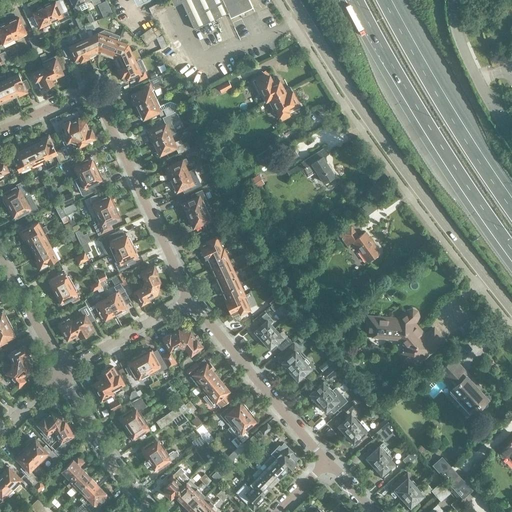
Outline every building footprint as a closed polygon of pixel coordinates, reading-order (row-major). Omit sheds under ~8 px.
[(62,0),(56,0),(43,6),(51,22),(57,19),(59,23),(70,18),(62,0)] [(85,1),(84,0),(70,0),(76,12),(88,7),(85,1)] [(171,0),(174,6),(182,2),(194,29),(228,13),(230,18),(253,8),(249,0),(171,0)] [(149,8),(152,14),(164,8),(161,2),(149,8)] [(103,17),(112,13),(108,3),(99,7),(103,17)] [(39,27),(51,22),(43,6),(32,11),(33,15),(27,18),(32,29),(38,26),(39,27)] [(83,26),(78,16),(71,20),(76,29),(83,26)] [(19,17),(7,23),(14,39),(26,33),(19,17)] [(14,39),(7,23),(0,25),(0,38),(3,44),(14,39)] [(88,56),(98,52),(96,51),(96,49),(98,47),(92,35),(93,35),(91,30),(94,29),(91,23),(90,23),(84,26),(87,32),(85,32),(87,37),(80,40),(88,56)] [(149,42),(157,36),(151,28),(140,36),(147,44),(149,42)] [(104,30),(93,35),(92,35),(98,47),(96,49),(96,51),(98,52),(111,57),(117,40),(119,36),(104,30)] [(157,36),(149,42),(156,52),(167,44),(160,34),(157,36)] [(34,50),(37,48),(40,47),(37,41),(35,35),(28,38),(34,50)] [(80,40),(69,45),(67,41),(67,40),(60,43),(61,44),(65,54),(71,51),(76,63),(88,57),(88,56),(80,40)] [(117,69),(135,60),(128,44),(117,40),(111,57),(113,58),(118,68),(117,69)] [(44,53),(40,46),(40,47),(37,48),(39,54),(40,55),(45,67),(52,83),(57,81),(55,77),(62,73),(61,70),(67,67),(61,53),(47,59),(45,53),(44,53)] [(176,70),(183,62),(169,49),(166,52),(162,49),(158,54),(176,70)] [(4,51),(0,53),(0,56),(3,63),(4,63),(9,61),(4,51)] [(135,60),(117,69),(123,81),(136,75),(138,81),(147,77),(144,71),(141,72),(135,60)] [(53,84),(52,83),(45,67),(32,73),(35,81),(36,80),(41,90),(53,84)] [(26,80),(22,81),(18,74),(7,79),(6,80),(14,97),(26,92),(25,89),(29,87),(26,80)] [(264,101),(267,99),(284,91),(277,78),(271,81),(269,76),(265,78),(263,74),(251,80),(257,94),(260,93),(264,101)] [(0,102),(0,104),(14,97),(6,80),(7,79),(5,75),(0,76),(0,102)] [(160,75),(152,79),(149,80),(153,89),(164,84),(162,80),(160,75)] [(217,85),(217,86),(221,92),(221,93),(232,88),(227,79),(217,85)] [(221,92),(217,86),(212,89),(215,95),(221,92)] [(136,107),(154,99),(149,87),(133,94),(134,98),(132,99),(136,107)] [(290,88),(284,91),(267,99),(272,108),(274,107),(280,120),(289,115),(288,113),(299,107),(290,88)] [(158,106),(154,99),(136,107),(140,115),(142,114),(143,118),(159,111),(161,117),(165,115),(165,116),(176,111),(176,110),(179,109),(177,103),(172,101),(171,101),(170,101),(158,106)] [(172,120),(179,117),(176,111),(165,116),(168,122),(149,130),(151,134),(149,135),(153,143),(171,135),(167,127),(174,124),(172,120)] [(68,121),(60,125),(64,133),(63,133),(69,145),(69,144),(72,145),(82,120),(77,119),(68,123),(68,121)] [(82,120),(72,145),(75,147),(76,147),(87,142),(87,141),(94,138),(91,130),(90,131),(86,122),(82,120)] [(58,144),(53,134),(48,136),(48,135),(36,141),(44,159),(55,154),(59,163),(62,162),(67,160),(63,152),(62,149),(55,152),(53,147),(58,144)] [(174,142),(171,135),(153,143),(156,151),(158,150),(160,154),(175,147),(178,153),(190,148),(187,142),(182,144),(180,139),(174,142)] [(44,159),(36,141),(21,147),(29,165),(44,159)] [(281,150),(276,143),(266,149),(270,157),(281,150)] [(187,157),(199,151),(197,145),(184,151),(187,157)] [(278,152),(285,163),(298,155),(291,145),(278,152)] [(29,165),(21,147),(10,153),(18,170),(29,165)] [(335,176),(323,157),(328,154),(324,148),(309,157),(309,158),(301,163),(287,171),(290,177),(302,170),(307,177),(315,172),(317,176),(319,174),(324,182),(335,176)] [(255,155),(259,162),(269,156),(265,150),(255,155)] [(84,160),(80,153),(74,156),(77,163),(71,166),(72,170),(74,169),(77,177),(98,168),(94,160),(92,161),(90,157),(84,160)] [(169,180),(187,172),(184,165),(187,163),(185,158),(166,167),(168,171),(166,172),(169,180)] [(62,162),(59,163),(44,170),(48,178),(66,170),(62,162)] [(102,176),(98,168),(77,177),(81,186),(84,185),(85,188),(101,181),(100,177),(102,176)] [(208,184),(213,181),(220,178),(216,171),(205,176),(208,184)] [(190,178),(187,172),(169,180),(173,188),(175,187),(177,191),(198,181),(195,176),(190,178)] [(258,174),(246,181),(252,191),(264,183),(258,174)] [(220,178),(213,181),(216,188),(222,185),(220,178)] [(5,184),(0,186),(0,190),(1,192),(11,187),(8,182),(5,184)] [(53,188),(50,184),(50,182),(44,185),(51,199),(57,196),(56,194),(53,188)] [(6,206),(29,194),(26,190),(23,191),(22,189),(21,189),(19,186),(18,186),(2,194),(4,198),(2,199),(6,206)] [(75,190),(61,197),(64,204),(79,198),(75,190)] [(6,206),(10,214),(12,213),(14,217),(23,212),(25,217),(38,210),(30,194),(29,194),(6,206)] [(112,198),(110,199),(108,195),(98,199),(96,194),(85,199),(92,216),(115,206),(112,198)] [(186,216),(204,207),(198,195),(182,203),(184,207),(182,208),(186,216)] [(75,203),(63,208),(66,215),(78,209),(75,203)] [(62,206),(57,209),(63,223),(69,220),(66,215),(63,208),(62,206)] [(115,206),(92,216),(95,223),(94,224),(98,234),(112,228),(110,223),(119,219),(117,215),(119,214),(115,206)] [(204,207),(186,216),(189,224),(191,223),(193,227),(209,220),(204,207)] [(236,207),(227,211),(230,218),(239,214),(236,207)] [(43,227),(40,221),(37,222),(20,231),(24,239),(26,238),(28,242),(46,232),(48,231),(46,225),(43,227)] [(223,248),(220,242),(225,240),(222,235),(232,230),(227,221),(209,229),(213,237),(206,240),(207,242),(199,246),(205,258),(225,248),(224,247),(223,248)] [(65,225),(70,238),(76,235),(70,223),(65,225)] [(376,255),(380,253),(365,232),(358,237),(351,227),(340,235),(347,245),(353,241),(368,262),(371,259),(372,260),(377,256),(376,255)] [(83,235),(81,229),(75,232),(81,245),(90,241),(87,233),(83,235)] [(35,256),(56,245),(53,240),(51,242),(46,232),(28,242),(35,256)] [(112,253),(114,252),(133,244),(129,236),(127,237),(125,233),(109,240),(111,245),(109,246),(112,253)] [(248,251),(254,249),(248,237),(242,240),(248,251)] [(94,248),(100,245),(97,239),(85,244),(88,250),(94,248)] [(126,261),(136,257),(134,252),(136,251),(133,244),(114,252),(112,253),(116,261),(118,260),(114,262),(118,271),(128,266),(126,261)] [(40,268),(57,259),(60,257),(56,252),(59,250),(56,245),(35,256),(37,259),(35,260),(40,268)] [(212,268),(230,260),(225,248),(205,258),(207,257),(212,268)] [(89,259),(84,252),(74,257),(78,265),(89,259)] [(255,267),(261,264),(257,256),(251,259),(255,267)] [(217,280),(235,272),(230,260),(212,268),(217,280)] [(143,284),(159,288),(160,282),(156,274),(157,273),(153,265),(140,272),(144,280),(143,284)] [(66,276),(64,271),(63,269),(56,273),(57,275),(48,280),(50,283),(48,284),(53,292),(70,283),(72,282),(68,275),(66,276)] [(104,271),(97,275),(99,280),(100,282),(103,280),(107,278),(104,271)] [(237,275),(235,272),(217,280),(222,292),(241,283),(244,282),(241,274),(237,275)] [(99,280),(98,280),(89,285),(93,291),(97,289),(102,286),(100,282),(99,280)] [(76,290),(72,282),(70,283),(53,292),(57,300),(59,299),(61,303),(76,295),(74,291),(76,290)] [(122,286),(125,291),(128,295),(133,293),(128,283),(122,286)] [(227,303),(246,294),(241,283),(222,292),(227,303)] [(159,288),(143,284),(141,287),(134,291),(141,305),(148,300),(148,299),(157,295),(159,288)] [(117,291),(105,298),(115,315),(125,310),(124,308),(125,307),(122,301),(129,298),(125,291),(118,294),(117,291)] [(279,298),(275,293),(266,299),(271,305),(279,298)] [(246,294),(227,303),(226,304),(231,316),(239,312),(240,314),(249,310),(247,305),(248,304),(245,297),(246,296),(246,294)] [(85,300),(91,311),(93,315),(98,312),(102,320),(104,319),(105,321),(115,315),(105,298),(95,304),(91,296),(85,300)] [(279,298),(271,305),(270,306),(274,311),(284,303),(279,298)] [(81,338),(92,331),(88,324),(96,320),(93,315),(91,311),(87,305),(79,310),(82,315),(79,317),(72,321),(80,336),(81,338)] [(68,315),(71,313),(68,309),(60,313),(64,320),(58,323),(67,339),(73,335),(75,338),(80,336),(72,321),(68,315)] [(0,327),(9,322),(3,310),(0,311),(0,327)] [(368,321),(367,331),(369,331),(369,333),(370,333),(370,334),(372,334),(372,335),(385,336),(389,333),(392,337),(396,334),(411,351),(403,357),(412,367),(425,356),(425,353),(429,353),(444,340),(443,339),(425,336),(413,322),(416,320),(417,318),(418,316),(417,314),(416,312),(414,310),(412,310),(410,310),(408,311),(398,319),(373,317),(373,318),(371,318),(371,320),(370,319),(370,321),(368,321)] [(274,329),(270,324),(273,321),(268,315),(266,312),(258,318),(261,321),(263,324),(258,328),(257,326),(252,330),(261,341),(274,329)] [(342,322),(346,327),(352,323),(348,318),(342,322)] [(9,322),(0,327),(0,349),(2,348),(0,345),(6,342),(5,340),(16,334),(9,322)] [(278,333),(274,329),(261,341),(266,347),(267,346),(271,350),(276,346),(281,351),(292,342),(282,330),(278,333)] [(181,347),(184,332),(178,331),(170,335),(162,339),(169,351),(178,346),(181,347)] [(184,332),(181,347),(185,348),(191,355),(192,356),(196,353),(195,352),(202,346),(197,339),(196,340),(190,333),(184,332)] [(302,334),(297,338),(301,343),(306,339),(302,334)] [(283,356),(278,361),(288,372),(302,359),(305,357),(294,343),(288,348),(289,350),(283,355),(283,356)] [(320,344),(314,349),(322,358),(328,352),(320,344)] [(11,364),(31,367),(32,363),(27,353),(28,353),(24,345),(8,353),(12,360),(11,364)] [(146,351),(138,355),(148,373),(160,366),(162,371),(168,368),(169,368),(163,356),(159,350),(153,353),(151,350),(147,353),(146,351)] [(171,352),(163,356),(169,368),(177,363),(171,352)] [(128,364),(129,366),(125,368),(128,373),(126,375),(132,386),(139,382),(137,379),(148,373),(138,355),(131,359),(132,361),(128,364)] [(189,356),(180,363),(184,369),(193,361),(189,356)] [(454,358),(439,372),(449,384),(452,381),(456,385),(451,390),(472,414),(482,405),(484,407),(485,407),(487,406),(487,405),(487,402),(486,401),(488,399),(479,389),(481,387),(468,373),(467,373),(468,374),(467,375),(465,372),(466,371),(454,358)] [(307,364),(302,359),(288,372),(294,379),(295,377),(299,382),(304,377),(303,375),(312,368),(308,363),(307,364)] [(195,363),(187,369),(191,374),(192,374),(193,375),(192,376),(195,381),(198,385),(214,373),(212,371),(215,369),(208,361),(206,364),(203,361),(198,365),(195,363)] [(341,368),(336,361),(323,372),(329,379),(341,368)] [(31,367),(11,364),(11,368),(6,373),(19,386),(25,380),(24,379),(30,372),(31,367)] [(100,373),(101,375),(110,390),(123,383),(119,375),(117,375),(113,367),(100,373)] [(206,395),(208,393),(221,381),(214,373),(199,385),(203,390),(202,391),(206,394),(206,395)] [(115,400),(113,395),(110,390),(101,375),(97,377),(99,380),(92,384),(101,402),(107,398),(110,403),(108,404),(112,412),(122,406),(118,398),(115,400)] [(347,375),(341,381),(356,397),(362,392),(347,375)] [(153,382),(156,388),(161,385),(158,380),(153,382)] [(232,398),(227,392),(229,391),(221,381),(208,393),(206,395),(206,394),(204,396),(207,400),(209,398),(214,403),(217,401),(222,407),(232,398)] [(316,403),(331,390),(324,381),(313,390),(312,389),(307,393),(316,403)] [(171,385),(164,391),(169,397),(170,397),(176,392),(171,385)] [(127,393),(132,401),(138,398),(134,389),(127,393)] [(327,413),(332,409),(330,407),(339,399),(331,389),(331,390),(316,403),(322,410),(323,409),(327,413)] [(176,392),(170,397),(175,403),(181,398),(176,392)] [(124,428),(141,417),(143,416),(139,411),(146,406),(140,397),(138,398),(132,401),(130,402),(133,407),(119,417),(122,421),(120,422),(124,428)] [(346,413),(356,405),(360,401),(356,397),(352,400),(342,408),(346,413)] [(184,415),(189,410),(188,409),(193,405),(190,401),(179,409),(182,413),(184,415)] [(233,423),(249,410),(243,404),(242,405),(240,403),(224,416),(227,420),(229,419),(233,423)] [(177,407),(156,421),(160,428),(173,419),(182,413),(179,409),(177,407)] [(235,430),(239,434),(231,440),(237,447),(243,442),(248,436),(243,430),(255,421),(252,418),(254,416),(249,410),(233,423),(237,428),(235,430)] [(352,410),(347,414),(349,416),(342,422),(341,421),(335,425),(344,435),(360,422),(355,416),(356,416),(352,410)] [(54,424),(62,419),(59,414),(51,413),(44,419),(44,418),(37,424),(43,430),(40,432),(44,436),(42,438),(48,444),(51,441),(54,430),(53,428),(55,426),(54,424)] [(182,413),(173,419),(178,427),(188,420),(184,415),(182,413)] [(147,437),(144,433),(149,429),(146,425),(148,424),(143,416),(141,417),(124,428),(130,436),(132,435),(134,439),(139,436),(142,441),(147,437)] [(54,450),(53,450),(51,452),(54,454),(55,453),(60,457),(72,446),(68,439),(73,437),(64,420),(63,421),(62,419),(54,424),(55,426),(53,428),(54,430),(61,443),(54,450)] [(380,433),(390,424),(386,419),(369,433),(373,438),(376,436),(380,433)] [(364,427),(360,422),(344,435),(350,442),(351,441),(355,445),(361,441),(359,439),(370,429),(366,425),(364,427)] [(271,428),(267,423),(259,430),(264,434),(271,428)] [(380,433),(385,438),(395,429),(390,424),(380,433)] [(259,430),(253,436),(257,439),(256,440),(257,441),(258,440),(259,441),(261,439),(260,438),(264,435),(259,430)] [(248,447),(256,440),(257,439),(253,436),(251,434),(248,436),(243,442),(248,447)] [(196,448),(205,441),(201,435),(192,441),(196,448)] [(158,443),(155,439),(140,448),(143,453),(141,454),(146,461),(164,448),(160,441),(158,443)] [(45,445),(42,448),(35,440),(31,443),(30,441),(24,447),(38,462),(46,453),(55,462),(60,457),(55,453),(54,454),(51,452),(45,445)] [(205,441),(196,448),(202,456),(206,452),(210,457),(215,453),(205,441)] [(511,441),(501,451),(500,452),(500,455),(501,456),(502,457),(504,458),(507,458),(508,457),(510,459),(509,460),(511,462),(511,441)] [(235,450),(239,454),(245,448),(246,449),(248,447),(243,442),(237,447),(235,450)] [(373,468),(388,454),(391,452),(382,442),(370,454),(368,452),(363,457),(373,468)] [(23,475),(33,484),(38,479),(30,470),(38,462),(24,447),(17,454),(19,455),(16,458),(23,465),(20,468),(25,473),(23,475)] [(275,458),(289,471),(297,463),(289,455),(292,451),(288,447),(284,450),(283,449),(275,458)] [(169,455),(164,448),(146,461),(151,468),(153,467),(156,471),(171,461),(170,461),(174,458),(179,454),(176,450),(169,455)] [(235,458),(239,454),(235,450),(227,457),(226,458),(228,459),(231,463),(235,458)] [(407,465),(417,456),(412,451),(402,460),(407,465)] [(226,458),(227,457),(224,454),(222,454),(219,457),(224,463),(228,459),(226,458)] [(383,477),(388,472),(387,470),(394,464),(390,459),(392,458),(388,454),(373,468),(378,473),(379,472),(383,477)] [(287,473),(289,471),(275,458),(272,455),(264,463),(267,466),(279,478),(285,472),(287,473)] [(65,484),(82,468),(79,466),(84,462),(77,456),(73,460),(73,459),(61,471),(66,477),(62,481),(65,484)] [(442,476),(451,467),(442,456),(434,462),(431,465),(442,476)] [(33,484),(23,475),(20,478),(9,466),(5,470),(3,468),(0,471),(0,477),(12,491),(19,484),(18,482),(20,480),(25,484),(25,486),(26,487),(28,487),(29,488),(31,486),(33,484)] [(260,467),(256,471),(271,486),(279,478),(267,466),(263,470),(260,467)] [(184,484),(189,479),(183,473),(185,471),(180,467),(168,480),(170,482),(163,488),(165,490),(163,492),(170,499),(174,495),(173,495),(184,484)] [(464,505),(471,498),(468,494),(472,490),(451,467),(442,476),(456,492),(454,494),(464,505)] [(82,468),(65,484),(70,489),(71,487),(76,492),(78,489),(90,477),(82,468)] [(211,476),(217,482),(222,477),(216,471),(211,476)] [(271,486),(256,471),(252,475),(255,478),(250,483),(253,485),(263,494),(271,486)] [(411,481),(408,478),(411,475),(407,472),(395,482),(397,484),(391,489),(401,499),(417,485),(412,479),(411,481)] [(203,482),(208,477),(205,473),(199,479),(203,482)] [(7,496),(12,491),(0,477),(0,495),(2,498),(5,494),(7,496)] [(80,498),(83,501),(99,486),(90,477),(78,489),(84,495),(80,498)] [(208,477),(203,482),(206,485),(211,480),(208,477)] [(38,479),(33,484),(31,486),(32,488),(38,493),(45,486),(40,481),(39,481),(38,479)] [(182,503),(197,488),(194,484),(189,479),(184,484),(173,495),(174,495),(182,503)] [(436,496),(446,487),(441,482),(431,490),(436,496)] [(416,502),(431,488),(428,484),(421,490),(417,485),(401,499),(407,506),(408,505),(412,509),(413,510),(418,506),(417,504),(416,502)] [(265,497),(263,494),(253,485),(245,494),(251,500),(248,503),(253,509),(265,497)] [(83,501),(83,502),(92,511),(93,511),(109,497),(99,486),(83,501)] [(446,487),(436,496),(440,501),(450,493),(446,487)] [(200,491),(197,488),(182,503),(190,511),(203,498),(198,494),(200,491)] [(219,498),(224,493),(221,490),(216,495),(219,498)] [(224,493),(219,498),(222,501),(228,496),(224,493)] [(191,511),(205,511),(214,504),(215,503),(207,495),(203,498),(190,511),(191,511)] [(34,511),(43,502),(38,497),(29,506),(34,511)] [(454,509),(460,503),(456,499),(450,504),(454,509)] [(35,511),(40,511),(47,506),(43,502),(34,511),(35,511)] [(460,503),(454,509),(457,511),(458,511),(463,507),(460,503)]
